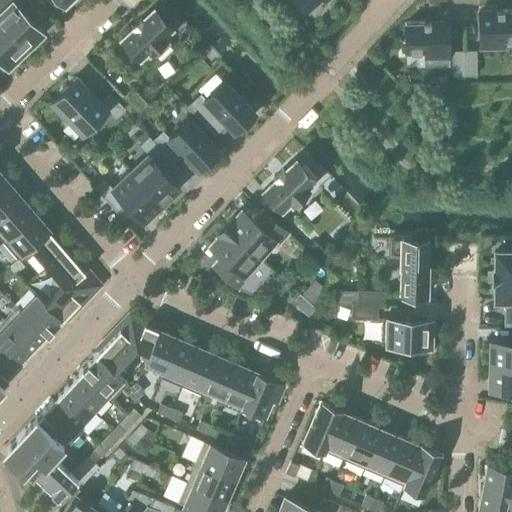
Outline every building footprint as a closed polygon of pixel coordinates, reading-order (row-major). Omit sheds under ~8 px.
[(42,32),(21,10),(31,1),(29,0),(0,0),(0,22),(27,51),(36,42),(35,40),(38,36),(42,32)] [(157,11),(154,7),(142,18),(141,17),(140,18),(133,25),(132,25),(131,25),(133,27),(121,38),(139,57),(148,49),(155,57),(171,42),(164,34),(177,21),(162,6),(157,11)] [(511,38),(511,9),(479,11),(480,48),(485,48),(504,48),(503,38),(511,38)] [(448,64),(447,21),(405,22),(406,50),(424,50),(424,64),(448,64)] [(0,56),(8,65),(12,61),(16,58),(18,60),(27,51),(0,22),(0,56)] [(464,75),(464,50),(452,50),(452,75),(464,75)] [(464,50),(464,75),(477,75),(476,50),(464,50)] [(51,101),(71,121),(82,133),(107,109),(116,117),(125,108),(109,91),(100,100),(77,76),(51,101)] [(201,92),(187,105),(206,125),(218,113),(235,131),(255,112),(224,78),(205,96),(201,92)] [(132,86),(123,95),(140,113),(149,104),(132,86)] [(169,156),(178,147),(199,169),(219,150),(188,117),(169,136),(163,129),(152,139),(169,156)] [(173,161),(169,156),(152,139),(149,135),(140,144),(147,152),(129,169),(162,203),(180,186),(164,169),(173,161)] [(296,159),(285,170),(283,168),(282,169),(275,176),(274,176),(273,177),(275,179),(264,189),(281,208),(290,201),(293,204),(309,188),(306,186),(319,173),(305,157),(299,162),(296,159)] [(162,203),(129,169),(112,186),(104,178),(95,186),(118,213),(128,204),(143,221),(162,203)] [(7,181),(0,187),(0,215),(21,197),(7,181)] [(0,238),(3,242),(36,213),(21,197),(0,215),(0,238)] [(287,232),(263,210),(262,211),(265,214),(257,223),(242,209),(233,219),(231,217),(224,225),(258,256),(273,239),(278,243),(287,232)] [(36,213),(3,242),(18,258),(21,255),(31,247),(31,246),(50,230),(36,213)] [(210,244),(226,258),(218,266),(215,263),(213,265),(238,287),(251,292),(272,268),(263,259),(258,256),(224,225),(217,233),(219,234),(210,244)] [(80,265),(50,230),(31,246),(31,247),(35,251),(63,283),(80,265)] [(426,293),(428,239),(410,239),(410,236),(389,236),(388,255),(401,256),(400,293),(426,293)] [(490,248),(491,236),(481,236),(481,248),(490,248)] [(316,240),(307,250),(325,266),(334,257),(316,240)] [(35,251),(31,247),(21,255),(25,260),(35,251)] [(511,250),(495,250),(495,269),(494,269),(493,282),(495,282),(495,300),(505,300),(504,324),(511,324),(511,250)] [(49,297),(44,302),(62,319),(96,283),(80,265),(63,283),(49,297)] [(14,274),(8,267),(0,273),(0,275),(5,281),(14,274)] [(42,290),(37,295),(44,302),(49,297),(42,290)] [(383,305),(383,291),(358,290),(358,302),(358,303),(377,304),(377,305),(383,305)] [(16,305),(47,335),(62,319),(44,302),(37,295),(36,294),(22,310),(16,305)] [(358,303),(358,302),(352,302),(351,317),(377,318),(377,305),(377,304),(358,303)] [(308,315),(315,307),(311,303),(304,311),(308,315)] [(1,321),(32,351),(47,335),(16,305),(1,321)] [(114,370),(114,369),(137,346),(148,351),(149,351),(159,328),(131,316),(96,353),(114,370)] [(431,319),(388,318),(383,318),(382,342),(413,343),(413,352),(433,352),(433,330),(431,330),(431,325),(431,319)] [(0,322),(0,349),(17,366),(32,351),(1,321),(0,322)] [(148,351),(144,361),(163,369),(164,370),(178,337),(159,328),(149,351),(148,351)] [(163,369),(160,376),(181,385),(198,346),(178,337),(164,370),(163,369)] [(511,364),(511,340),(491,340),(490,364),(511,364)] [(204,387),(218,354),(198,346),(181,385),(202,394),(205,387),(204,387)] [(0,379),(3,382),(17,366),(0,349),(0,379)] [(122,377),(114,369),(114,370),(96,353),(81,369),(107,393),(104,396),(110,401),(128,382),(122,377)] [(223,395),(224,395),(238,363),(218,354),(204,387),(205,387),(223,395)] [(241,411),(258,371),(238,363),(224,395),(223,395),(220,402),(241,411)] [(511,364),(490,364),(489,388),(511,388),(511,364)] [(104,396),(107,393),(81,369),(66,385),(86,404),(92,409),(104,396)] [(258,371),(241,411),(261,420),(271,397),(276,399),(283,382),(258,371)] [(137,396),(144,391),(137,381),(130,387),(137,396)] [(66,385),(51,400),(77,425),(80,422),(92,409),(86,404),(66,385)] [(51,400),(36,416),(57,435),(62,440),(69,445),(83,430),(77,425),(51,400)] [(341,410),(320,401),(304,440),(324,448),(325,449),(341,410)] [(168,416),(171,408),(160,403),(156,411),(168,416)] [(134,407),(126,416),(132,422),(141,414),(134,407)] [(171,408),(168,416),(178,421),(182,412),(171,408)] [(344,458),(361,419),(341,410),(325,449),(324,448),(323,450),(344,458)] [(62,440),(57,435),(36,416),(6,448),(59,499),(78,479),(71,472),(50,453),(62,440)] [(124,431),(132,422),(126,416),(118,425),(124,431)] [(381,428),(361,419),(344,458),(364,467),(381,428)] [(207,433),(211,425),(199,420),(196,428),(207,433)] [(141,422),(133,431),(139,437),(148,428),(141,422)] [(211,425),(207,433),(218,438),(222,429),(211,425)] [(384,475),(401,436),(381,428),(364,467),(384,475)] [(131,446),(139,437),(133,431),(124,439),(131,446)] [(242,438),(231,433),(227,441),(238,446),(242,438)] [(100,442),(107,448),(115,440),(109,434),(100,442)] [(404,483),(420,445),(401,436),(384,475),(404,484),(405,483),(404,483)] [(195,461),(234,478),(243,457),(204,440),(195,461)] [(107,448),(100,442),(92,451),(99,457),(107,448)] [(420,445),(404,483),(405,483),(425,492),(441,454),(420,445)] [(119,446),(110,454),(123,466),(129,456),(119,446)] [(71,472),(78,479),(82,483),(99,466),(87,455),(71,472)] [(131,467),(142,471),(145,463),(134,458),(131,467)] [(195,461),(186,481),(225,498),(234,478),(195,461)] [(298,464),(290,461),(285,472),(294,475),(298,464)] [(156,468),(145,463),(142,471),(153,476),(156,468)] [(484,511),(502,511),(503,508),(502,508),(510,467),(488,463),(483,484),(480,484),(480,497),(481,497),(478,511),(484,511)] [(503,508),(511,510),(511,467),(510,467),(502,508),(503,508)] [(172,474),(163,495),(177,501),(202,511),(219,511),(225,498),(186,481),(172,474)] [(335,480),(326,476),(322,487),(330,491),(335,480)] [(343,484),(335,480),(330,491),(338,495),(343,484)] [(57,511),(89,511),(97,501),(79,488),(62,511),(59,510),(57,511)] [(284,496),(278,511),(330,511),(334,502),(328,499),(327,499),(304,490),(300,501),(284,496)] [(374,497),(367,494),(363,505),(370,508),(374,497)] [(149,505),(160,510),(163,502),(152,497),(149,505)] [(89,511),(112,511),(97,501),(89,511)] [(171,511),(174,506),(163,502),(160,510),(164,511),(171,511)]
